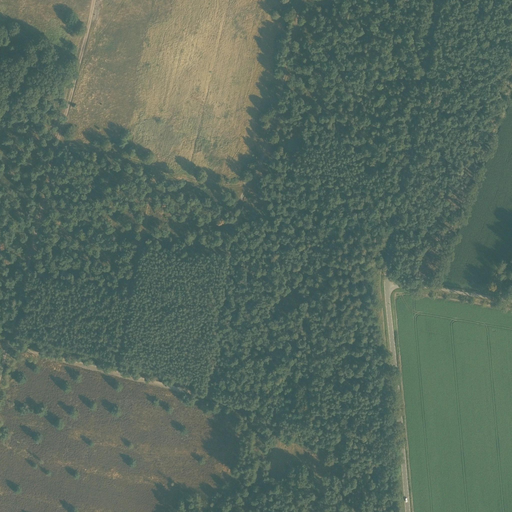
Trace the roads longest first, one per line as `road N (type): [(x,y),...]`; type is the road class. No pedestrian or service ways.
road 1 (track): [(306,0),(255,199),(243,196),(205,395)]
road 2 (track): [(0,382),(96,0)]
road 3 (unclassified): [(386,283),(439,0)]
road 4 (unclassified): [(405,511),(386,283)]
road 5 (track): [(0,344),(205,395)]
road 6 (track): [(155,173),(116,372)]
road 7 (track): [(58,147),(243,196)]
road 8 (track): [(205,395),(276,415),(272,465),(232,511)]
road 9 (unclassified): [(511,302),(386,283)]
road 10 (track): [(399,444),(276,415)]
